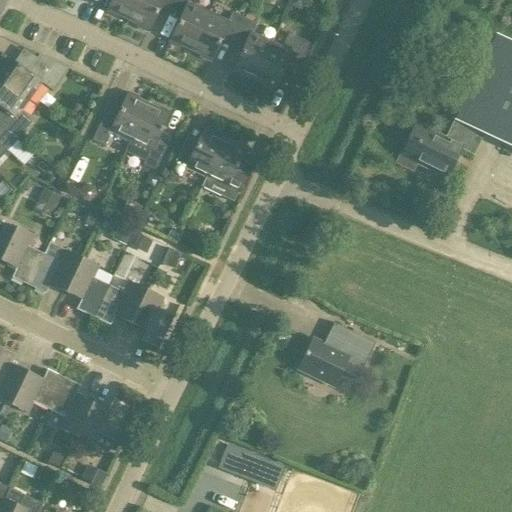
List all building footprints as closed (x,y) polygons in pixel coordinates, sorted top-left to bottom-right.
[(111,0),(106,11),(127,21),(136,0),(111,0)] [(170,10),(175,0),(136,0),(127,21),(148,30),(160,5),(170,10)] [(179,47),(180,46),(190,50),(208,13),(188,4),(189,0),(175,0),(170,10),(181,16),(169,42),(179,47)] [(300,0),(294,0),(291,7),(301,12),(306,2),(300,0)] [(199,57),(210,62),(222,35),(233,40),(244,19),(243,18),(232,13),(227,23),(208,13),(190,50),(200,55),(199,57)] [(242,77),(243,75),(253,80),(270,43),(251,34),(256,24),(254,23),(256,19),(245,13),(243,18),(244,19),(233,40),(244,45),(232,72),(242,77)] [(262,86),(273,91),(285,65),(296,70),(309,43),(288,33),(281,48),(270,43),(253,80),(263,85),(262,86)] [(511,41),(496,33),(445,140),(416,126),(401,157),(446,179),(461,150),(473,155),(483,134),(511,148),(511,41)] [(68,69),(42,57),(29,75),(8,60),(0,70),(0,81),(28,101),(40,83),(52,91),(68,69)] [(30,122),(21,111),(28,101),(0,81),(0,108),(3,111),(0,115),(0,126),(17,140),(30,122)] [(102,149),(109,134),(128,143),(129,144),(147,105),(127,95),(114,122),(103,117),(90,143),(102,149)] [(143,165),(155,170),(166,147),(155,141),(168,114),(147,105),(129,144),(128,143),(124,152),(144,162),(143,165)] [(0,146),(6,152),(17,140),(0,126),(0,146)] [(185,170),(204,179),(205,180),(223,141),(203,131),(190,158),(179,153),(168,177),(178,182),(180,178),(182,178),(185,170)] [(201,187),(232,202),(242,182),(231,177),(244,151),(223,141),(205,180),(204,179),(201,187)] [(148,173),(144,182),(153,186),(158,177),(148,173)] [(94,198),(96,193),(94,188),(89,186),(83,188),(81,193),(83,198),(89,201),(94,198)] [(51,219),(61,197),(44,189),(34,211),(51,219)] [(121,212),(136,219),(141,209),(126,202),(121,212)] [(90,211),(84,224),(94,229),(100,216),(90,211)] [(113,240),(125,246),(132,231),(120,225),(113,240)] [(28,286),(43,254),(27,247),(33,235),(15,227),(0,258),(0,261),(15,269),(11,278),(28,286)] [(173,241),(176,235),(170,232),(167,238),(173,241)] [(139,234),(132,247),(146,254),(152,240),(139,234)] [(169,248),(162,263),(175,269),(182,255),(169,248)] [(64,292),(81,258),(64,250),(59,262),(43,254),(28,286),(44,294),(49,285),(64,292)] [(92,317),(108,286),(92,278),(98,267),(81,258),(64,292),(80,300),(76,309),(92,317)] [(129,324),(146,290),(129,282),(123,293),(108,286),(92,317),(109,325),(114,316),(129,324)] [(146,290),(129,324),(145,331),(140,340),(158,349),(173,317),(157,309),(162,298),(146,290)] [(334,387),(342,369),(348,372),(346,374),(357,379),(375,343),(333,323),(325,340),(329,342),(327,348),(311,340),(297,369),(334,387)] [(0,400),(10,405),(26,372),(10,364),(15,355),(0,347),(0,400)] [(48,410),(63,378),(46,370),(42,379),(26,372),(10,405),(27,414),(32,402),(48,410)] [(75,437),(91,403),(75,395),(80,386),(63,378),(48,410),(63,417),(58,429),(75,437)] [(113,441),(128,410),(111,401),(107,410),(91,403),(75,437),(91,445),(97,433),(113,441)] [(0,418),(3,420),(10,405),(4,402),(0,409),(0,418)] [(11,433),(0,427),(0,441),(6,444),(11,433)] [(275,492),(284,466),(225,443),(216,463),(229,468),(227,473),(275,492)] [(54,451),(48,464),(59,470),(65,456),(54,451)] [(105,476),(88,468),(82,481),(99,489),(105,476)] [(0,506),(3,500),(4,500),(9,489),(0,484),(0,506)] [(37,511),(42,504),(9,489),(4,500),(3,500),(0,506),(0,511),(37,511)]
